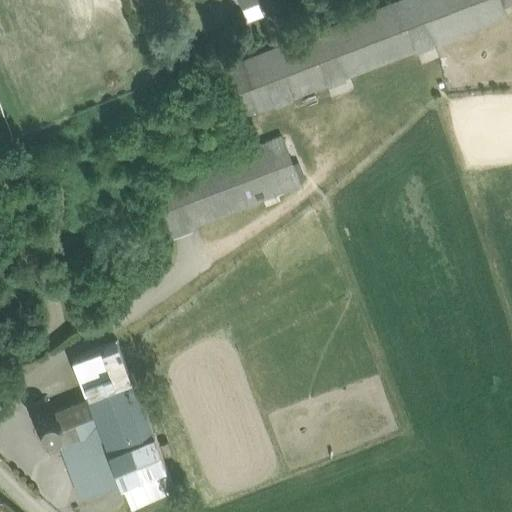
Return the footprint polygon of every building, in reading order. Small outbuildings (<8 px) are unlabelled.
[(32,0),(22,4),(32,28),(82,8),(78,0),(32,0)] [(511,0),(398,0),(217,69),(236,118),(506,14),(503,7),(511,3),(511,0)] [(240,0),(248,20),(264,14),(262,10),(275,4),(273,0),(240,0)] [(126,78),(133,92),(166,73),(146,39),(130,48),(142,68),(126,78)] [(0,104),(0,138),(11,135),(0,104)] [(258,142),(173,174),(193,225),(301,183),(282,133),(258,142)] [(54,409),(56,412),(53,411),(51,411),(49,411),(47,412),(45,413),(42,414),(41,415),(39,417),(38,418),(37,421),(36,422),(35,425),(35,426),(35,429),(36,432),(36,433),(38,436),(39,438),(40,439),(42,441),(45,442),(46,442),(49,443),(50,443),(53,443),(55,443),(57,442),(60,441),(61,444),(82,495),(107,485),(120,480),(129,499),(175,481),(131,369),(129,370),(117,339),(73,357),(88,395),(54,409)]
